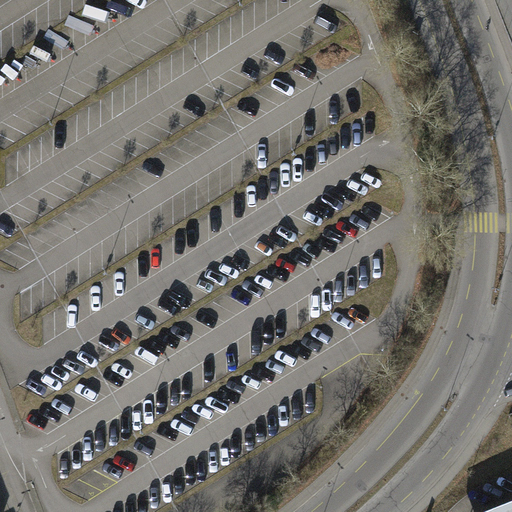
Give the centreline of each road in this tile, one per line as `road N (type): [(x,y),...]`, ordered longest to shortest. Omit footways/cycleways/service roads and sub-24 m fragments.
road 1 (tertiary): [(425,0),(473,151),(481,271),(458,350),(413,424),(320,511)]
road 2 (tertiary): [(382,511),(466,417),(497,365),(511,299)]
road 3 (tertiary): [(511,146),(467,0)]
